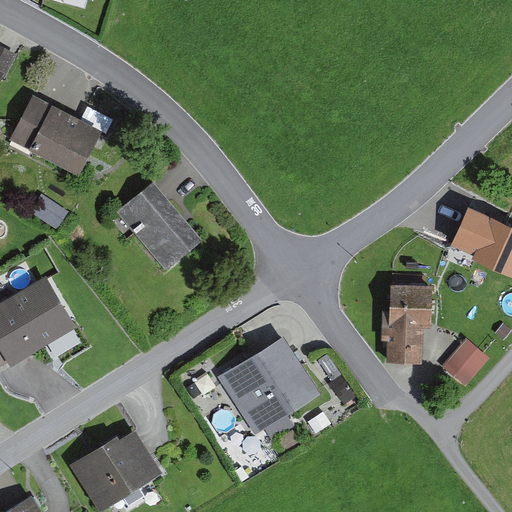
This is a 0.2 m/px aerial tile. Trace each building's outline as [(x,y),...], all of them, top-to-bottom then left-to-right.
[(0,78),(1,75),(4,77),(17,53),(0,44),(0,78)] [(33,92),(9,138),(78,173),(100,129),(102,127),(81,116),(33,92)] [(87,104),(81,116),(102,127),(100,129),(106,132),(113,118),(87,104)] [(153,178),(116,210),(166,268),(203,237),(153,178)] [(69,211),(42,192),(30,211),(57,229),(69,211)] [(511,224),(469,206),(451,247),(511,273),(511,224)] [(9,361),(10,364),(76,325),(46,273),(0,300),(0,366),(3,364),(9,361)] [(432,282),(390,280),(389,307),(382,307),(381,338),(388,339),(387,359),(421,360),(423,324),(430,324),(432,282)] [(284,333),(217,374),(254,433),(321,391),(284,333)] [(490,355),(467,335),(444,361),(468,381),(490,355)] [(117,432),(68,462),(99,511),(164,471),(146,442),(136,426),(119,436),(117,432)] [(0,511),(43,511),(31,492),(0,511)]
